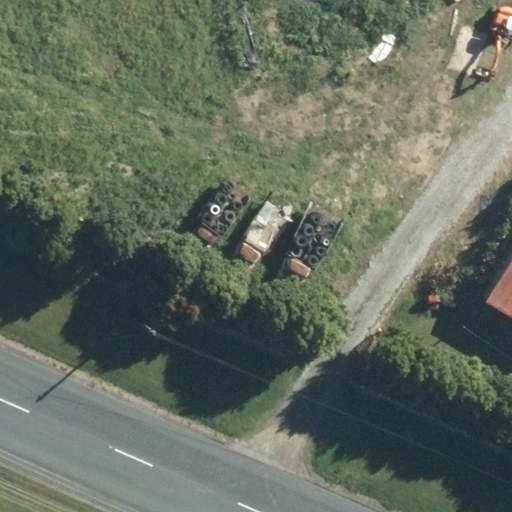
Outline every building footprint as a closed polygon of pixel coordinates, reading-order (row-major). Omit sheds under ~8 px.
[(122,0),(118,8),(206,53),(223,20),(182,0),(122,0)] [(100,43),(204,96),(222,61),(206,53),(118,8),(100,43)] [(98,84),(186,130),(204,96),(100,43),(83,76),(98,84)] [(186,130),(98,84),(81,118),(169,163),(186,130)] [(511,266),(497,297),(511,305),(511,266)]
